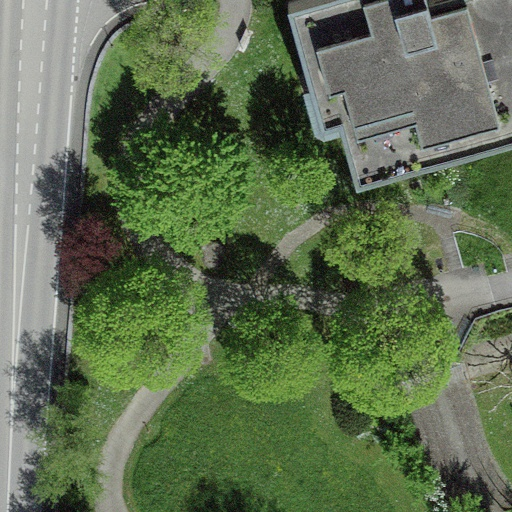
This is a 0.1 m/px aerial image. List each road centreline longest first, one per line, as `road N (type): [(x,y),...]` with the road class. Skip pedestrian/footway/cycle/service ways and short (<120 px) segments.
road 1 (tertiary): [(10,511),(28,126)]
road 2 (tertiary): [(28,126),(34,0)]
